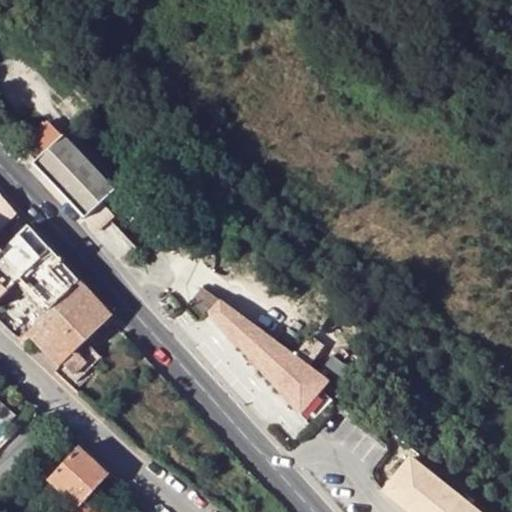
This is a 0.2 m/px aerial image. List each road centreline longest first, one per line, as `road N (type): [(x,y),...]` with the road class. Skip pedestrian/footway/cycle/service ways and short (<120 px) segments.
road 1 (secondary): [(0,167),(308,511)]
road 2 (tertiary): [(59,400),(191,511)]
